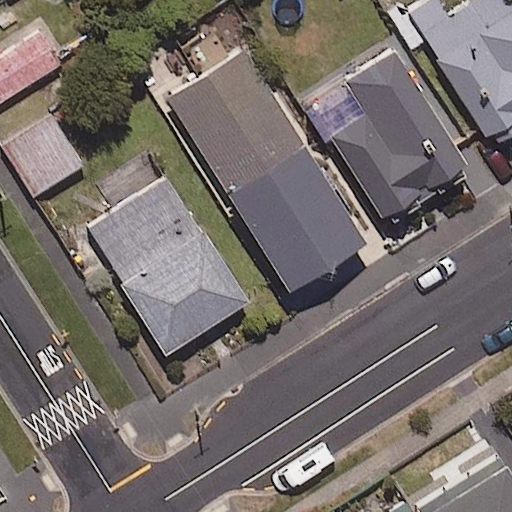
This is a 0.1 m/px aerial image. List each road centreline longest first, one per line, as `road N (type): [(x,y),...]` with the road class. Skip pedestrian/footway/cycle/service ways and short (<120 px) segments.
road 1 (residential): [(145,511),(511,278)]
road 2 (residential): [(124,511),(0,314)]
